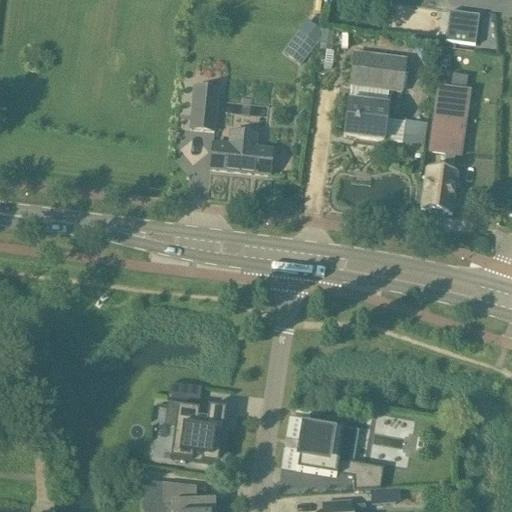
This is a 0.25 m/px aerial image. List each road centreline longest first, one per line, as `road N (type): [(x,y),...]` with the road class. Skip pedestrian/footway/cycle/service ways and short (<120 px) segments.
road 1 (residential): [(259,511),(295,270)]
road 2 (tertiary): [(295,270),(511,315)]
road 3 (tertiary): [(511,290),(301,246)]
road 4 (tertiary): [(301,246),(92,225)]
road 5 (tertiary): [(92,225),(169,250),(295,270)]
